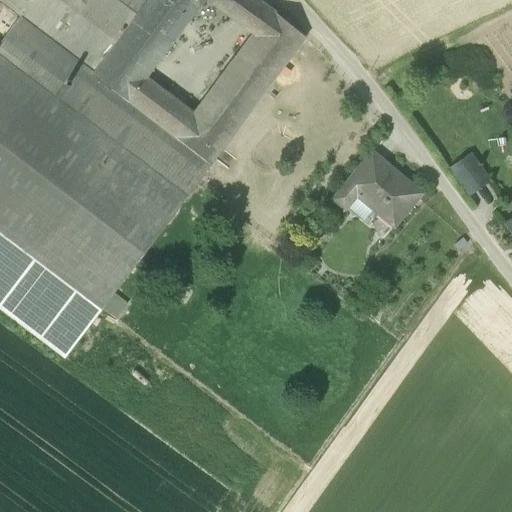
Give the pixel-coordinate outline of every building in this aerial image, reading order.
[(0,0),(22,17),(95,71),(137,16),(116,0),(0,0)] [(148,0),(137,16),(95,71),(92,75),(127,102),(146,78),(199,8),(188,0),(148,0)] [(116,0),(137,16),(148,0),(116,0)] [(188,0),(199,8),(205,0),(188,0)] [(205,0),(253,34),(271,10),(257,0),(205,0)] [(253,34),(193,114),(175,139),(209,165),(210,166),(306,38),(272,10),(271,10),(253,34)] [(199,180),(198,180),(80,91),(92,75),(95,71),(22,17),(0,46),(0,56),(186,198),(199,180)] [(0,232),(101,310),(186,198),(0,56),(0,232)] [(198,180),(209,165),(175,139),(127,102),(92,75),(80,91),(198,180)] [(193,114),(146,78),(127,102),(175,139),(193,114)] [(372,154),(354,175),(365,184),(383,162),(372,154)] [(452,169),(469,194),(488,181),(471,156),(452,169)] [(356,196),(394,227),(421,194),(383,162),(365,184),(355,195),(356,196)] [(333,200),(345,209),(356,196),(355,195),(365,184),(354,175),(333,200)] [(101,310),(0,232),(0,307),(65,357),(101,310)] [(113,383),(107,392),(129,409),(136,401),(113,383)]
